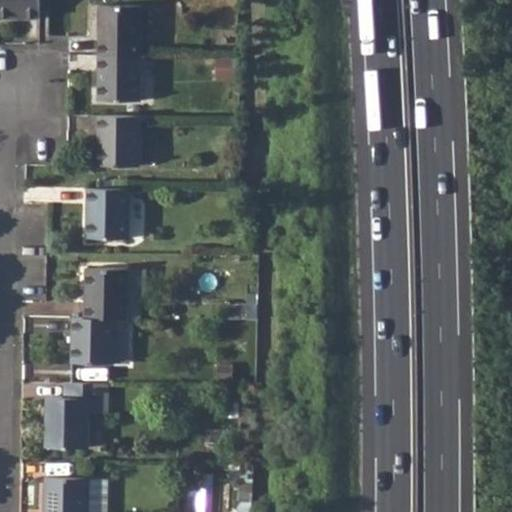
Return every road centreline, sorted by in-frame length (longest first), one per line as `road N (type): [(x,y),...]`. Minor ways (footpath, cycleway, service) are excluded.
road 1 (motorway): [(379,0),(394,511)]
road 2 (motorway): [(442,511),(428,0)]
